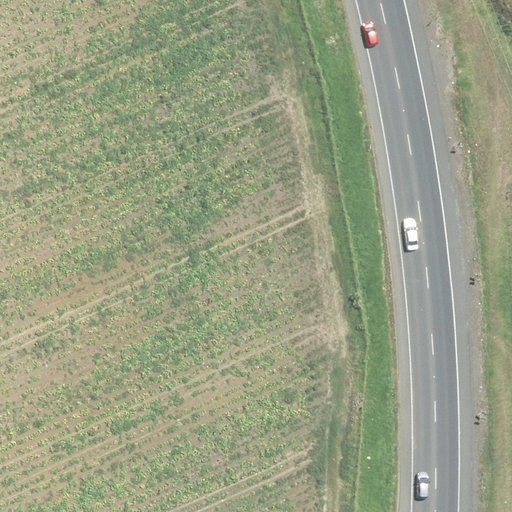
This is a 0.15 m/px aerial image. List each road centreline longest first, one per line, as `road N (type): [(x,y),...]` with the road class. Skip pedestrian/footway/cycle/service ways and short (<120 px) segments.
road 1 (trunk): [(433,318),(424,222),(383,0)]
road 2 (trunk): [(286,511),(278,460),(289,413),(313,372),(350,340),(394,322),(433,318)]
road 3 (trunk): [(437,511),(433,318)]
